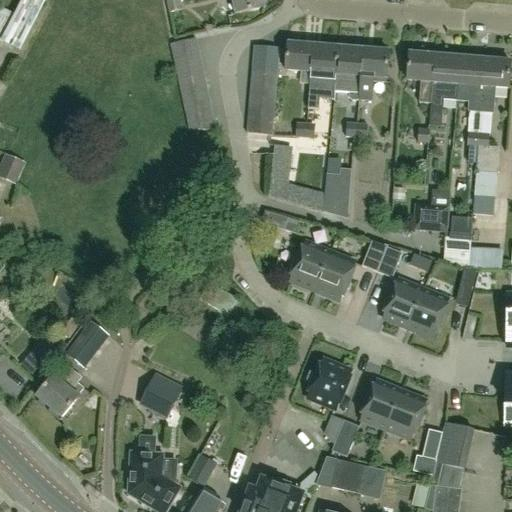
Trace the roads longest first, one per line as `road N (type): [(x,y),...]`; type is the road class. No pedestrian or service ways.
road 1 (residential): [(302,0),(239,44),(225,67),(239,135),(245,269),(266,295),(313,322),(435,370),(474,368)]
road 2 (residential): [(302,0),(318,9),(511,23)]
road 3 (residential): [(104,511),(125,353)]
